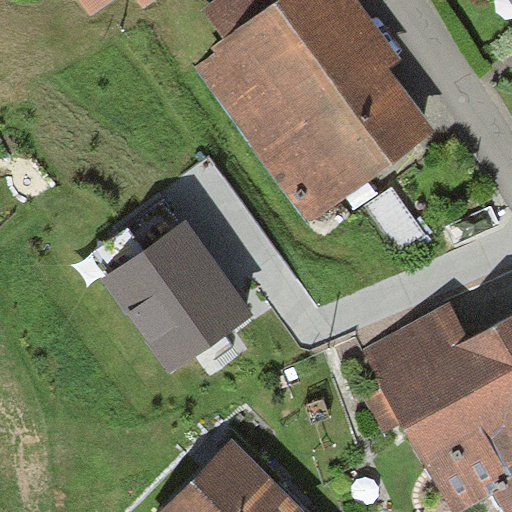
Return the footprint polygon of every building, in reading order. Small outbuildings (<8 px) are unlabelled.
[(157,0),(78,0),(91,17),(113,0),(137,0),(145,9),(157,0)] [(280,0),(225,40),(213,49),(216,54),(196,67),(311,224),(433,135),(395,83),(389,75),(402,65),(354,0),(280,0)] [(225,40),(280,0),(214,0),(203,9),(225,40)] [(227,283),(186,224),(104,282),(171,378),(253,320),(227,283)] [(469,345),(450,306),(361,349),(381,389),(469,345)] [(511,511),(511,320),(469,345),(381,389),(453,511),(466,511),(494,497),(501,511),(511,511)] [(300,511),(233,444),(163,511),(300,511)]
